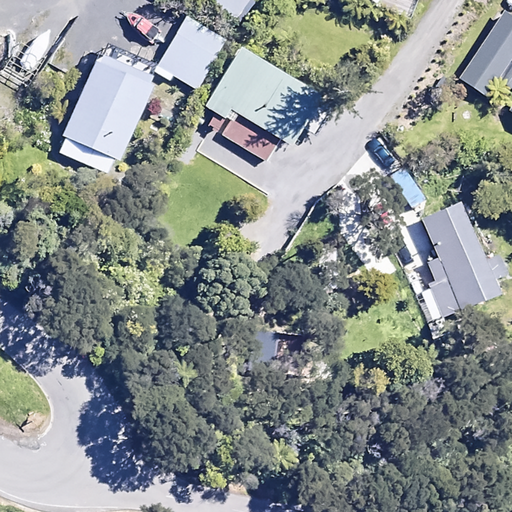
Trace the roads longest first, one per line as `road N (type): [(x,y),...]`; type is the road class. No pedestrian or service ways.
road 1 (unclassified): [(0,309),(71,380),(88,415),(82,484)]
road 2 (tertiary): [(82,484),(228,511)]
